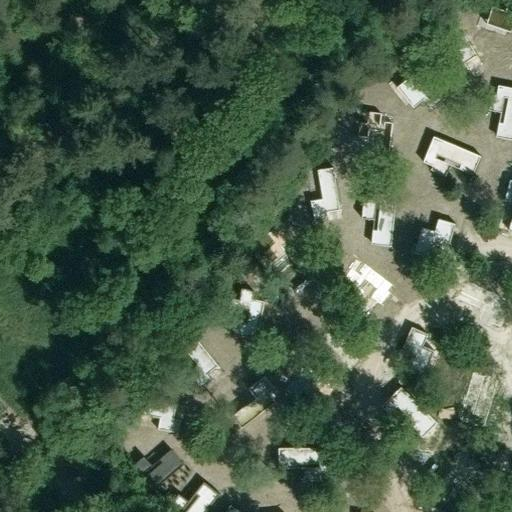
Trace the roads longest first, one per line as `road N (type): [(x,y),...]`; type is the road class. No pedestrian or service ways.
road 1 (unknown): [(511,86),(482,85),(461,98),(205,425),(196,443),(200,470),(251,511)]
road 2 (track): [(98,511),(0,408)]
